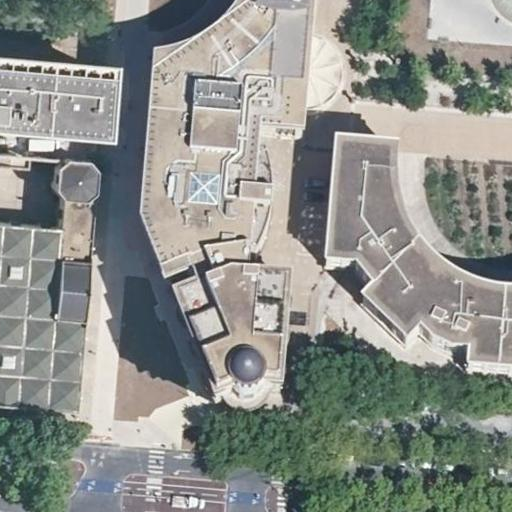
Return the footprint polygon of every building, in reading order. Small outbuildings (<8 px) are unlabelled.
[(244,0),(239,10),(238,12),(226,30),(207,46),(201,50),(185,60),(160,67),(158,92),(154,137),(144,229),(152,248),(165,281),(185,273),(188,283),(193,293),(173,301),(177,312),(192,349),(206,385),(212,399),(226,393),(227,397),(233,400),(245,402),(254,398),(259,390),(267,390),(274,391),(284,284),(245,282),(245,275),(245,268),(251,268),(263,247),(268,229),(272,193),(266,161),(261,152),(255,156),(256,146),(258,134),(295,137),(307,0),(244,0)] [(0,125),(36,129),(97,134),(102,71),(71,68),(15,63),(0,62),(0,125)] [(397,157),(334,152),(324,273),(341,274),(352,274),(371,293),(358,306),(373,320),(404,349),(417,337),(423,344),(431,351),(462,357),(462,374),(488,376),(511,377),(511,297),(511,298),(490,295),(470,290),(456,284),(437,270),(426,259),(415,245),(404,226),(394,195),(394,164),(397,157)] [(0,407),(75,413),(83,318),(56,317),(59,268),(86,270),(89,234),(95,172),(87,165),(53,161),(49,192),(56,201),(53,230),(0,224),(0,407)] [(83,318),(86,270),(59,268),(56,317),(83,318)]
